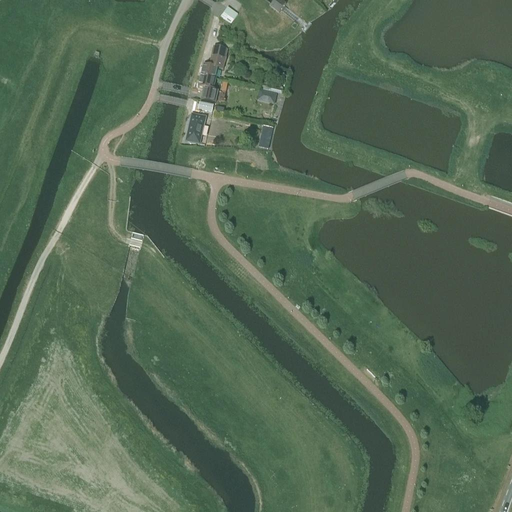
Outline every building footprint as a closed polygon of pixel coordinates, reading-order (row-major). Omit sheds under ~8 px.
[(279,14),(284,7),(286,5),(279,0),(275,0),(270,7),(279,14)] [(229,26),(237,15),(227,8),(219,20),(229,26)] [(225,42),(223,48),(227,49),(233,51),(234,44),(225,42)] [(200,76),(216,80),(218,70),(223,71),(225,58),(221,57),(223,50),(213,48),(209,67),(203,66),(200,76)] [(213,91),(216,80),(200,76),(198,88),(203,89),(200,101),(213,104),(216,91),(213,91)] [(259,91),(257,102),(274,105),(277,94),(259,91)] [(211,113),(213,107),(203,105),(201,111),(211,113)] [(199,145),(205,119),(192,116),(186,142),(199,145)]
